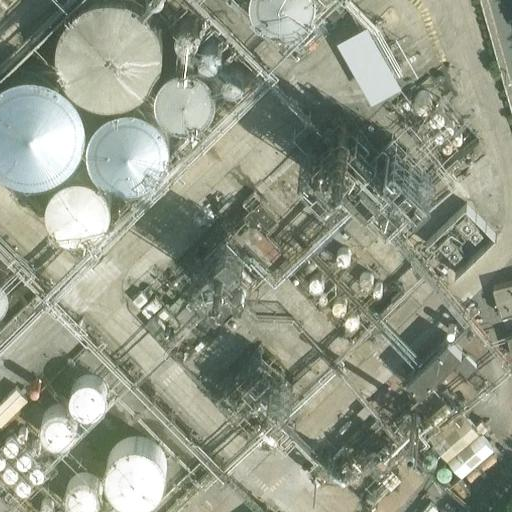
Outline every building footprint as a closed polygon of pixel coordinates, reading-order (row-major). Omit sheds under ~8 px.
[(251,0),(248,13),(271,29),(289,33),(308,7),(307,11),(314,0),(251,0)] [(250,212),(237,225),(279,267),(344,203),(320,179),(268,230),(250,212)] [(234,192),(183,226),(205,259),(232,241),(223,227),(247,211),(234,192)] [(0,297),(17,290),(0,253),(0,297)] [(201,319),(213,331),(260,286),(241,266),(222,283),(212,272),(214,270),(200,255),(184,270),(206,294),(198,301),(205,309),(220,295),(223,299),(201,319)] [(511,280),(493,286),(502,314),(511,311),(511,280)] [(145,287),(133,297),(149,316),(161,305),(145,287)] [(159,312),(148,321),(159,336),(170,327),(159,312)] [(449,335),(408,376),(421,389),(463,349),(449,335)] [(466,353),(456,363),(467,374),(477,364),(466,353)] [(64,381),(87,406),(112,384),(90,358),(64,381)] [(17,382),(0,397),(0,419),(1,421),(30,396),(17,382)] [(53,428),(50,434),(64,441),(82,406),(52,391),(37,420),(53,428)] [(404,421),(414,404),(405,399),(396,416),(404,421)] [(91,511),(155,511),(194,483),(202,449),(191,435),(181,432),(164,410),(120,400),(117,402),(122,408),(136,412),(113,429),(101,426),(92,463),(82,460),(69,469),(65,488),(81,509),(91,511)] [(461,404),(430,432),(463,471),(495,444),(461,404)] [(28,486),(33,474),(21,469),(16,481),(28,486)]
